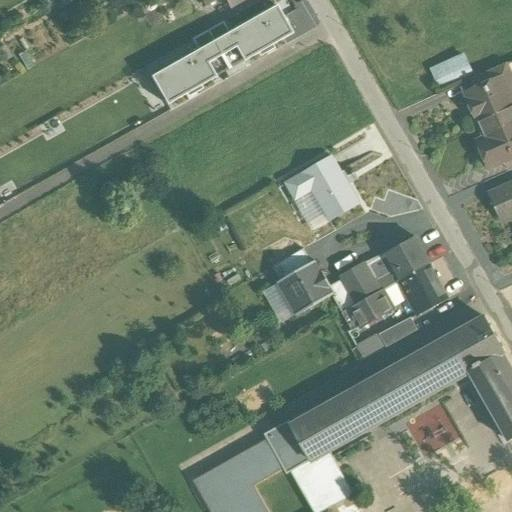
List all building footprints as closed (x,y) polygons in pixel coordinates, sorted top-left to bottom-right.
[(276,7),(228,34),(227,34),(237,52),(242,62),(291,34),(276,7)] [(237,52),(227,34),(228,34),(223,24),(208,32),(224,59),(237,52)] [(193,41),(199,50),(209,68),(224,59),(208,32),(193,41)] [(215,78),(209,68),(199,50),(151,78),(167,105),(215,78)] [(431,71),(439,89),(473,74),(465,57),(431,71)] [(506,65),(473,79),(478,90),(479,92),(511,78),(506,65)] [(511,79),(511,78),(479,92),(478,90),(466,95),(482,130),(511,116),(511,79)] [(511,116),(482,130),(486,140),(479,143),(490,167),(505,161),(504,158),(511,154),(511,116)] [(331,158),(302,175),(302,176),(287,185),(295,200),(311,191),(329,222),(358,205),(331,158)] [(511,183),(490,193),(502,221),(511,216),(511,183)] [(416,239),(388,255),(401,280),(429,264),(416,239)] [(304,250),(273,267),(281,281),(312,263),(304,250)] [(384,252),(365,263),(381,292),(383,291),(399,282),(401,280),(388,255),(385,253),(384,252)] [(281,281),(278,283),(278,284),(279,284),(297,315),(296,316),(297,317),(333,297),(335,295),(334,294),(333,295),(330,289),(332,288),(331,287),(323,272),(321,273),(315,263),(316,263),(315,262),(312,263),(281,281)] [(365,263),(340,278),(342,281),(342,280),(357,306),(381,292),(365,263)] [(449,299),(430,264),(429,264),(401,280),(399,282),(408,299),(409,299),(419,316),(449,299)] [(357,306),(342,280),(342,281),(331,287),(332,288),(330,289),(333,295),(334,294),(335,295),(333,297),(343,314),(357,306)] [(399,282),(383,291),(393,308),(408,299),(399,282)] [(357,306),(343,314),(353,332),(393,309),(393,308),(383,291),(381,292),(357,306)] [(484,318),(290,427),(310,461),(310,462),(329,451),(469,373),(508,442),(511,439),(511,369),(503,353),(504,353),(484,318)] [(412,319),(380,336),(387,348),(418,331),(412,319)] [(291,472),(310,461),(290,427),(288,423),(266,435),(269,441),(285,469),(287,474),(291,472)] [(267,511),(254,487),(285,469),(269,441),(194,483),(210,511),(267,511)] [(329,451),(310,462),(310,461),(291,472),(313,511),(324,511),(329,509),(354,495),(329,451)]
